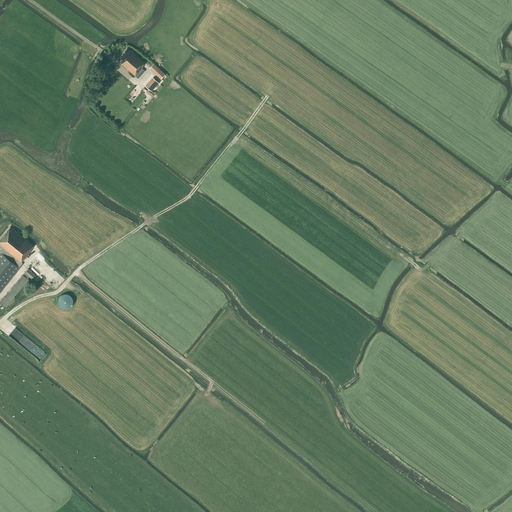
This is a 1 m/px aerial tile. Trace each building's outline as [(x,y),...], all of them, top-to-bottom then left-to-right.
[(133,53),(133,52),(130,50),(129,51),(127,49),(117,59),(122,63),(121,64),(135,76),(138,78),(144,71),(141,68),(143,67),(142,66),(145,63),(133,53)] [(150,68),(161,79),(165,74),(154,64),(150,68)] [(159,83),(154,79),(147,87),(151,91),(159,83)] [(0,292),(23,264),(22,262),(31,250),(30,250),(34,246),(10,227),(0,239),(0,245),(1,246),(2,245),(3,246),(2,247),(4,248),(0,253),(0,292)] [(35,275),(28,269),(8,292),(0,302),(0,306),(0,307),(2,304),(6,308),(15,297),(14,297),(29,280),(28,279),(29,276),(32,278),(35,275)] [(67,294),(66,294),(64,294),(63,294),(62,295),(61,296),(60,297),(59,298),(59,299),(59,300),(58,301),(59,302),(59,304),(59,305),(60,306),(61,307),(62,307),(63,308),(64,308),(66,308),(67,308),(68,308),(69,307),(70,307),(71,306),(72,305),(72,304),(73,302),(73,301),(73,300),(72,299),(72,298),(71,297),(70,296),(69,295),(68,294),(67,294)]
